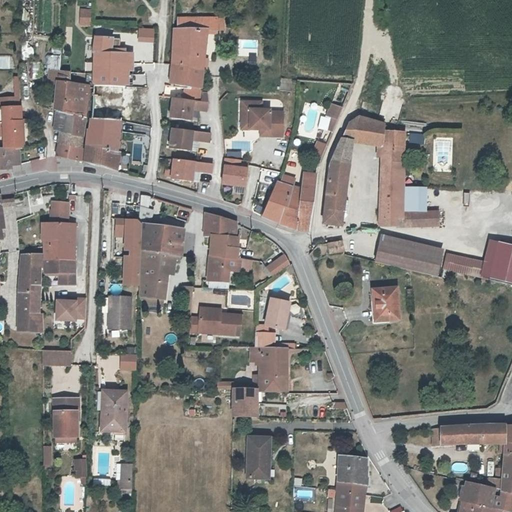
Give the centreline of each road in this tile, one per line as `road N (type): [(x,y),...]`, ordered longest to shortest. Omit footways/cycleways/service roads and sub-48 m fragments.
road 1 (track): [(368,0),(360,83),(326,156),(317,231)]
road 2 (tertiary): [(371,436),(288,243)]
road 3 (residential): [(85,348),(97,175)]
road 4 (unclassified): [(500,415),(401,425),(371,436)]
